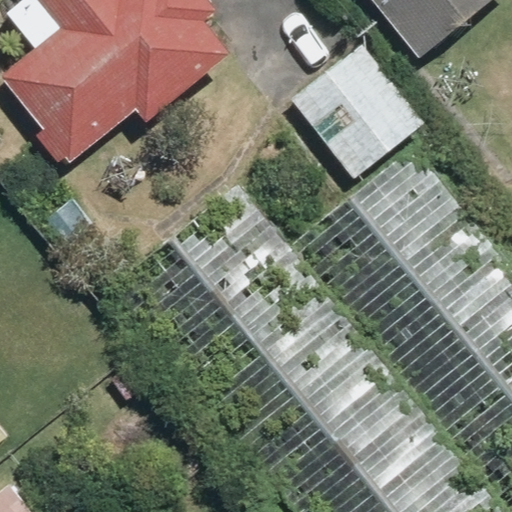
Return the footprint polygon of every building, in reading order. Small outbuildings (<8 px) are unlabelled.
[(44,43),(12,71),(54,121),(43,130),(67,158),(77,149),(82,154),(145,101),(157,115),(243,42),(215,9),(226,0),(23,0),(14,8),(44,43)] [(386,0),(427,50),(488,0),(386,0)] [(367,37),(296,95),(361,175),(433,117),(367,37)] [(245,178),(119,279),(307,511),(511,511),(511,256),(419,141),(296,240),(245,178)] [(0,414),(0,442),(14,431),(0,414)] [(44,511),(17,479),(0,492),(0,511),(44,511)]
